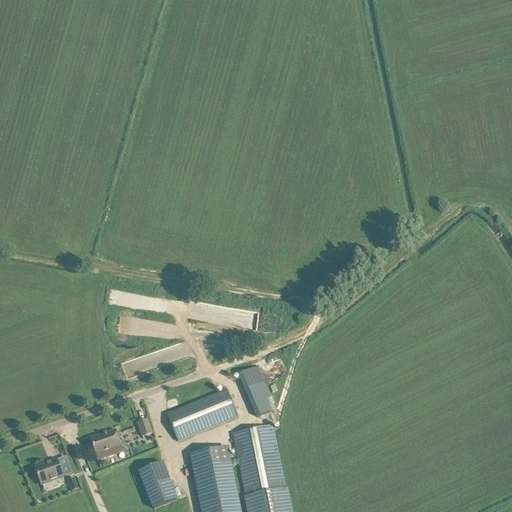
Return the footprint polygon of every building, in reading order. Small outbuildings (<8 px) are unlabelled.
[(278,332),(280,317),(258,314),(256,329),(278,332)] [(212,332),(211,341),(218,342),(218,345),(231,347),(233,335),(212,332)] [(268,413),(265,408),(270,406),(267,399),(270,397),(257,367),(239,375),(257,418),(268,413)] [(178,442),(238,417),(227,391),(167,415),(178,442)] [(152,434),(148,420),(138,424),(142,437),(152,434)] [(230,462),(231,467),(239,465),(246,497),(245,497),(248,511),(291,511),(287,488),(286,489),(273,426),(233,434),(238,460),(230,462)] [(116,431),(91,440),(98,461),(115,455),(113,451),(122,448),(116,431)] [(230,462),(227,448),(191,455),(202,511),(240,511),(231,467),(230,462)] [(50,464),(36,469),(42,486),(64,478),(57,460),(50,463),(50,464)] [(154,510),(177,501),(162,463),(139,472),(154,510)] [(79,489),(74,478),(68,480),(72,492),(79,489)]
